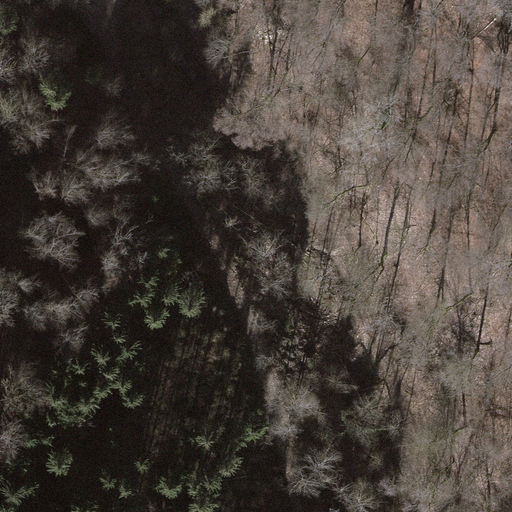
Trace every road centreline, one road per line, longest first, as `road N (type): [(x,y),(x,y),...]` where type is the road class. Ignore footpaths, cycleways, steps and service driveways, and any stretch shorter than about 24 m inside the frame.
road 1 (track): [(435,511),(400,402),(335,248),(181,0)]
road 2 (track): [(295,511),(246,306),(96,0)]
